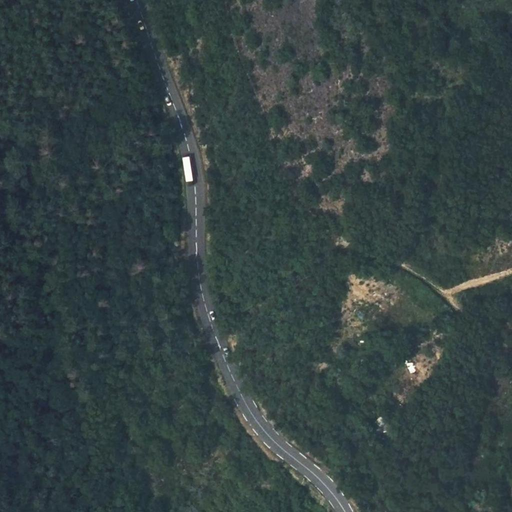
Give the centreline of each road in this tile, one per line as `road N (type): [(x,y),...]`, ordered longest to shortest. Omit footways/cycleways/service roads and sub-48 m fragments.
road 1 (secondary): [(340,511),(322,479),(263,428),(235,388),(201,297),(200,196),(189,135),(142,0)]
road 2 (track): [(442,290),(416,270),(328,232),(302,205),(221,0)]
road 3 (track): [(511,271),(442,290),(511,356)]
